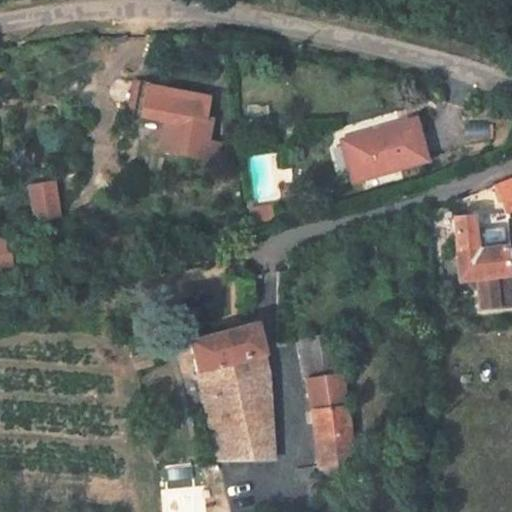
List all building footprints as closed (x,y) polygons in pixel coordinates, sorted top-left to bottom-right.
[(205,115),(208,95),(148,87),(144,116),(173,120),(170,149),(207,153),(211,116),(205,115)] [(427,165),(416,126),(342,147),(353,187),(427,165)] [(29,183),(32,220),(62,217),(59,180),(29,183)] [(511,183),(501,188),(511,215),(484,218),(454,217),(458,286),(485,284),(487,314),(511,312),(511,183)] [(11,239),(0,238),(0,267),(10,268),(11,239)] [(274,437),(274,388),(259,332),(197,347),(224,469),(262,468),(264,477),(281,477),(274,437)] [(355,475),(346,382),(314,384),(309,347),(285,348),(290,389),(315,389),(321,421),(326,476),(355,475)]
